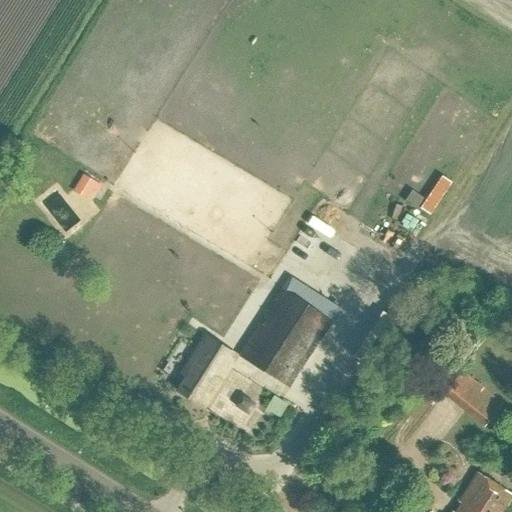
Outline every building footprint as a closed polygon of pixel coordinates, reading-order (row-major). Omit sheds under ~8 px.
[(80,182),(75,191),(88,199),(94,189),(99,192),(103,186),(84,175),(80,182)] [(289,277),(282,288),(333,321),(340,310),(289,277)] [(289,389),(333,321),(282,288),(238,356),(289,389)] [(460,344),(475,323),(469,318),(453,339),(460,344)] [(202,407),(235,355),(208,338),(185,374),(190,377),(180,393),(202,407)] [(502,404),(462,372),(457,378),(451,373),(438,390),(484,427),(502,404)] [(250,415),(257,405),(242,395),(236,405),(250,415)] [(275,395),(265,409),(279,418),(288,404),(275,395)] [(499,511),(511,495),(478,474),(459,502),(461,504),(455,511),(453,511),(499,511)]
